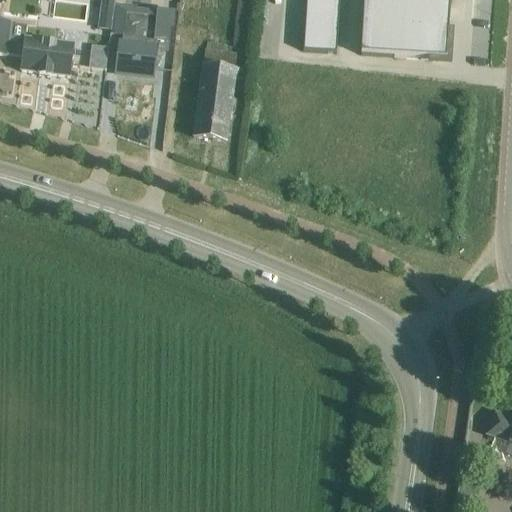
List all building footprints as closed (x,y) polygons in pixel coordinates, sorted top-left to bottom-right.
[(234,0),(233,48),(249,49),(251,0),(234,0)] [(305,0),(301,53),(334,55),(338,0),(305,0)] [(364,0),(360,57),(439,62),(439,56),(444,56),(445,37),(448,38),(450,0),(364,0)] [(167,13),(116,8),(115,8),(111,35),(136,37),(135,45),(120,43),(116,75),(152,79),(156,47),(155,47),(156,39),(164,40),(167,13)] [(11,25),(0,23),(0,57),(7,58),(7,57),(23,59),(21,73),(39,76),(39,77),(51,79),(51,77),(69,79),(74,47),(25,40),(25,42),(9,40),(11,25)] [(230,112),(235,72),(237,55),(205,51),(198,108),(197,108),(196,120),(193,139),(226,144),(229,124),(230,112)] [(511,420),(495,414),(487,436),(511,445),(511,420)]
